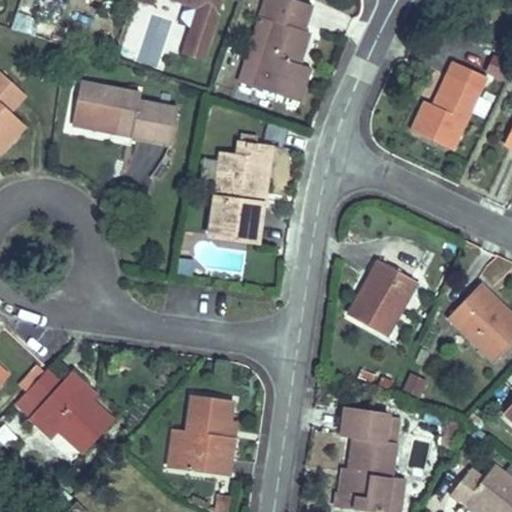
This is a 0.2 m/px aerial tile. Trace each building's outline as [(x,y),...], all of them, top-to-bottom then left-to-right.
[(174,0),(198,8),(183,54),(202,61),(222,0),(174,0)] [(265,0),(239,83),(300,102),(310,68),(300,64),(294,62),(312,5),(295,0),(265,0)] [(294,62),(300,64),(310,33),(304,31),(294,62)] [(452,62),(446,76),(450,78),(437,107),(424,101),(411,131),(453,151),(486,77),(452,62)] [(0,151),(24,125),(9,113),(3,107),(19,89),(0,71),(0,151)] [(450,78),(446,76),(433,105),(437,107),(450,78)] [(81,82),(74,119),(127,129),(125,136),(171,145),(178,108),(139,101),(141,93),(81,82)] [(3,107),(9,113),(25,95),(19,89),(3,107)] [(127,129),(74,119),(72,126),(125,136),(127,129)] [(240,143),(256,145),(257,138),(241,136),(240,143)] [(253,203),(262,204),(271,147),(256,145),(240,143),(238,157),(259,160),(253,203)] [(257,242),(262,204),(253,203),(259,160),(238,157),(221,155),(210,235),(257,242)] [(369,274),(371,275),(373,276),(363,295),(361,294),(348,316),(387,337),(418,283),(377,260),(369,274)] [(363,295),(373,276),(371,275),(361,294),(363,295)] [(511,344),(511,314),(508,311),(506,313),(489,298),(492,295),(493,294),(481,283),(447,318),(494,363),(511,344)] [(489,298),(506,313),(508,311),(492,295),(489,298)] [(18,385),(26,392),(45,371),(37,364),(18,385)] [(113,421),(92,402),(66,378),(61,383),(47,370),(45,371),(26,392),(15,404),(29,417),(36,410),(59,431),(84,453),(113,421)] [(66,378),(92,402),(98,395),(71,371),(66,378)] [(426,382),(411,375),(404,389),(419,396),(426,382)] [(187,431),(183,431),(178,469),(228,476),(234,438),(228,437),(231,421),(233,401),(192,395),(187,431)] [(334,507),(367,511),(385,511),(391,479),(401,418),(389,416),(389,415),(351,409),(346,436),(354,437),(349,470),(345,493),(338,492),(337,492),(334,507)] [(36,410),(29,417),(53,438),(59,431),(36,410)] [(178,469),(183,431),(174,429),(168,467),(178,469)] [(450,494),(463,504),(468,498),(485,511),(511,511),(511,480),(493,466),(483,479),(470,469),(450,494)] [(345,493),(349,470),(342,469),(338,492),(345,493)] [(391,479),(385,511),(399,511),(405,481),(391,479)] [(485,511),(468,498),(463,504),(473,511),(485,511)] [(87,511),(77,501),(66,511),(87,511)]
